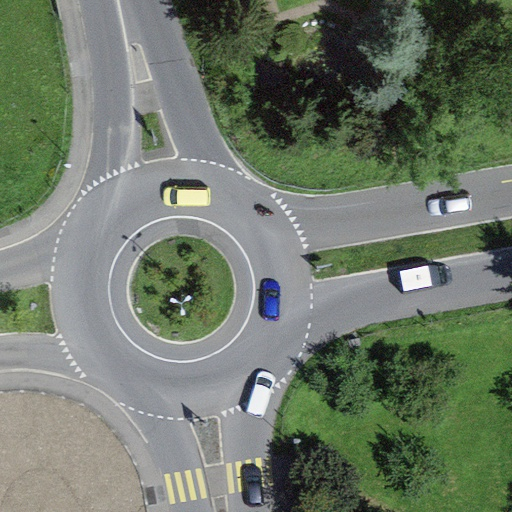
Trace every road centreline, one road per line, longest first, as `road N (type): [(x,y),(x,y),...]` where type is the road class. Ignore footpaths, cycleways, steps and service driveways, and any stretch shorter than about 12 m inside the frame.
road 1 (secondary): [(511,190),(338,219),(252,216)]
road 2 (secondary): [(274,332),(339,305),(511,271)]
road 3 (tertiary): [(230,199),(165,44),(137,0)]
road 4 (tertiary): [(107,0),(116,145),(107,218)]
road 5 (secondary): [(251,511),(248,434),(257,357)]
road 6 (secondary): [(133,380),(167,431),(192,511)]
road 7 (secondary): [(133,380),(199,390),(257,357)]
road 8 (secondary): [(230,199),(178,187),(152,191),(107,218)]
road 9 (secondary): [(92,238),(78,299),(104,357)]
road 10 (secondary): [(274,332),(283,283),(268,236),(252,216)]
